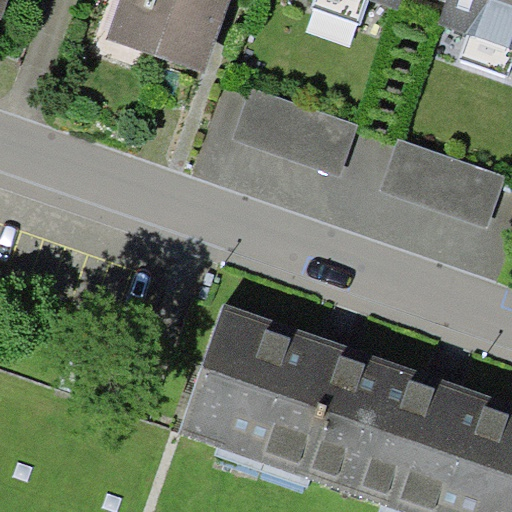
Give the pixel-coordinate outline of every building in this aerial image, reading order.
[(27,0),(0,0),(0,24),(17,30),(27,0)] [(243,0),(130,0),(115,44),(216,79),(243,0)] [(416,0),(364,0),(411,16),(416,0)] [(511,0),(464,0),(453,31),(511,51),(511,0)] [(245,89),(228,139),(336,176),(353,126),(245,89)] [(396,135),(376,190),(484,228),(503,173),(396,135)] [(511,511),(511,409),(233,311),(189,436),(406,511),(511,511)]
